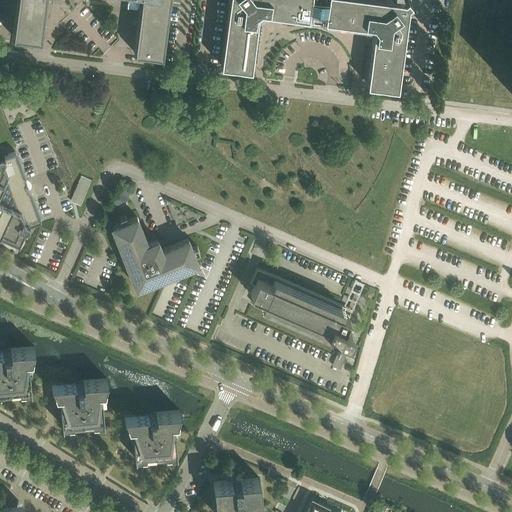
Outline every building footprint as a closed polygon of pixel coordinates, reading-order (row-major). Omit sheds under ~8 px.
[(17,0),(12,36),(42,40),(46,0),(17,0)] [(134,52),(163,55),(170,0),(132,0),(133,1),(133,2),(134,3),(135,3),(137,3),(138,3),(139,2),(139,1),(141,2),(140,5),(134,52)] [(313,9),(314,0),(229,0),(221,64),(251,68),(258,15),(258,14),(262,11),(263,12),(312,18),(313,9)] [(406,20),(408,4),(411,1),(410,0),(323,0),(321,19),(371,26),(371,25),(375,29),(374,30),(367,83),(398,87),(406,20)] [(41,220),(30,191),(27,189),(25,184),(27,181),(26,179),(16,151),(4,155),(3,154),(0,154),(0,153),(0,233),(19,243),(26,229),(28,228),(29,227),(30,225),(41,220)] [(80,205),(91,180),(81,175),(72,196),(71,200),(76,203),(80,205)] [(126,200),(130,191),(121,187),(116,198),(125,203),(126,200)] [(194,253),(199,251),(197,245),(192,247),(188,238),(162,249),(158,240),(156,239),(147,242),(137,216),(128,219),(126,214),(120,216),(122,222),(113,225),(137,286),(198,262),(194,253)] [(346,306),(340,303),(257,267),(250,282),(252,282),(255,284),(251,293),(255,295),(252,302),(339,340),(341,336),(349,340),(353,330),(345,327),(350,316),(349,315),(343,313),(346,306)] [(340,368),(349,348),(341,344),(332,364),(340,368)] [(31,369),(35,347),(0,350),(0,393),(20,392),(31,391),(29,369),(31,369)] [(104,422),(102,401),(104,400),(107,379),(51,384),(58,404),(60,404),(62,426),(93,423),(104,422)] [(177,454),(175,432),(177,432),(180,412),(180,411),(180,410),(156,413),(157,415),(153,415),(154,417),(148,418),(148,413),(124,416),(125,416),(131,436),(133,436),(135,458),(136,458),(136,457),(176,454),(177,454)] [(261,497),(259,477),(240,479),(241,482),(239,482),(239,480),(234,480),(234,482),(229,483),(228,480),(213,481),(215,501),(218,501),(219,511),(259,511),(258,497),(261,497)] [(335,511),(313,500),(306,511),(335,511)]
